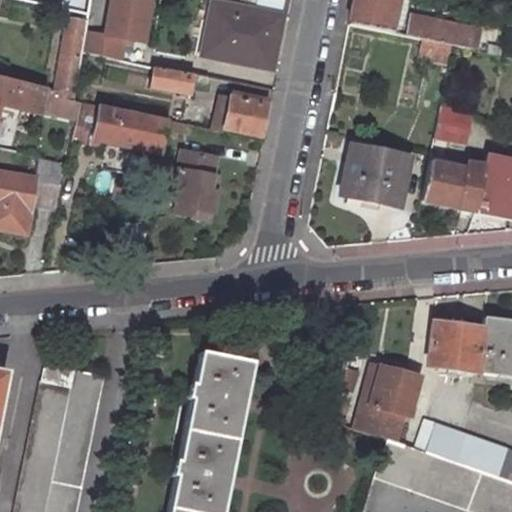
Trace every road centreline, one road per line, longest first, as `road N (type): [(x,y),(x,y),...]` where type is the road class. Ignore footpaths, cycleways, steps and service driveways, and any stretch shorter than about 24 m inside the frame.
road 1 (residential): [(269,275),(321,0)]
road 2 (residential): [(0,301),(269,275)]
road 3 (residential): [(269,275),(511,255)]
road 4 (unknown): [(36,297),(0,484)]
